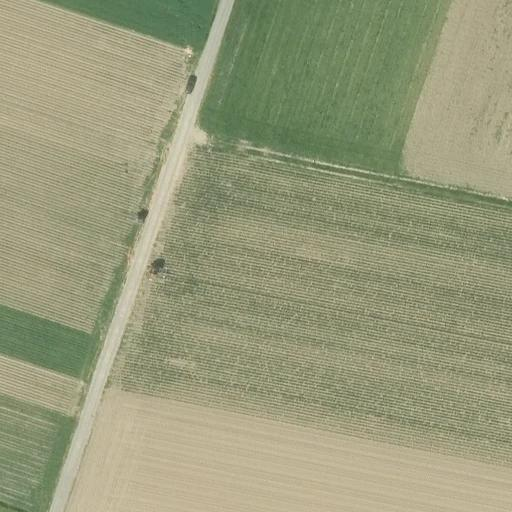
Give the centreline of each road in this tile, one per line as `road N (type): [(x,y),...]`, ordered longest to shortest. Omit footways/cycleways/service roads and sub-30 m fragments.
road 1 (track): [(55,511),(227,0)]
road 2 (track): [(181,136),(511,203)]
